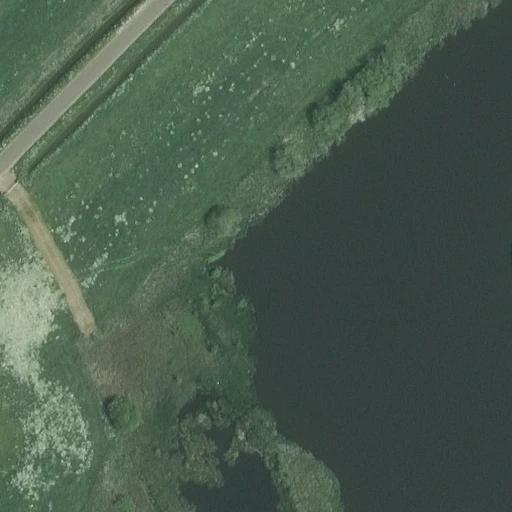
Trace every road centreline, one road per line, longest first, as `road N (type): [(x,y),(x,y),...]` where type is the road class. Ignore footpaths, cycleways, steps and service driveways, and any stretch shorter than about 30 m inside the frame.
road 1 (track): [(0,502),(37,465),(45,420),(18,316),(53,267),(318,0)]
road 2 (unclassified): [(0,165),(164,0)]
